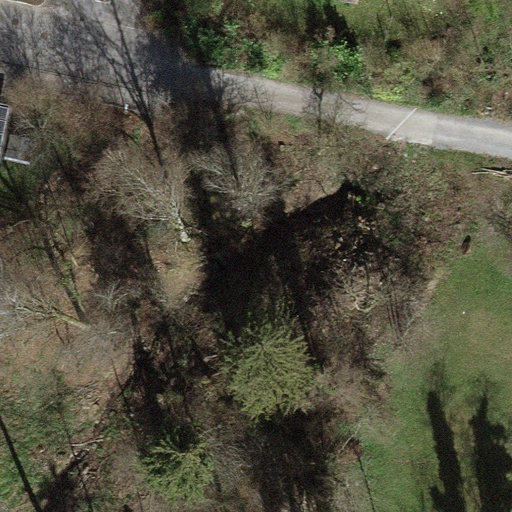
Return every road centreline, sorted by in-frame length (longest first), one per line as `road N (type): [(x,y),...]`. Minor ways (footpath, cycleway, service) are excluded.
road 1 (residential): [(0,32),(269,88)]
road 2 (track): [(269,88),(511,138)]
